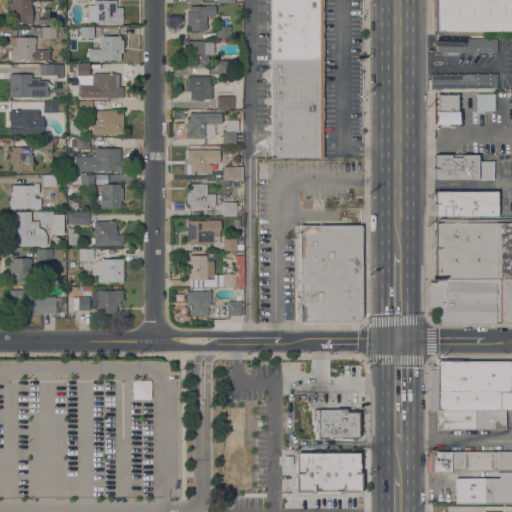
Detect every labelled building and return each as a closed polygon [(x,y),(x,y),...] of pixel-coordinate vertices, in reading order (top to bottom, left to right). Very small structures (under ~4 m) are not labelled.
[(28,23),(21,23),(19,23),(13,23),(9,23),(9,2),(11,2),(11,0),(31,0),(31,5),(30,5),(30,6),(32,6),(32,23),(28,23)] [(122,23),(113,23),(113,22),(97,22),(97,21),(87,21),(87,5),(93,5),(93,0),(116,0),(116,7),(122,7),(122,10),(123,10),(123,12),(122,12),(122,15),(123,15),(123,20),(122,20),(122,23)] [(321,0),(321,156),(255,156),(255,132),(270,133),(270,0),(321,0)] [(511,31),(436,31),(436,0),(511,0),(511,31)] [(206,26),(207,26),(207,29),(205,29),(205,30),(189,30),(189,25),(186,25),(186,11),(189,11),(189,6),(215,5),(215,14),(210,14),(210,15),(206,15),(206,26)] [(216,37),(216,25),(230,25),(230,37),(216,37)] [(42,27),(56,27),(56,37),(42,37),(42,27)] [(93,38),(80,38),(80,27),(93,27),(93,38)] [(120,35),(120,39),(122,39),(122,52),(120,52),(120,59),(104,59),(104,60),(88,60),(88,48),(100,48),(100,42),(101,42),(101,36),(120,35)] [(28,59),(28,61),(26,61),(26,59),(23,59),(23,61),(19,61),(19,59),(17,59),(17,60),(17,61),(14,61),(14,60),(10,60),(10,58),(8,58),(8,51),(9,51),(9,49),(12,49),(12,45),(10,45),(10,37),(34,37),(35,37),(35,42),(34,42),(34,49),(49,49),(49,59),(34,59),(28,59)] [(437,37),(469,37),(469,38),(496,38),(496,52),(490,52),(490,53),(488,53),(488,52),(478,52),(478,53),(475,53),(475,52),(464,52),(458,52),(458,53),(456,53),(456,52),(446,52),(446,53),(443,53),(443,52),(436,52),(437,37)] [(186,54),(186,40),(204,40),(204,41),(214,41),(214,55),(208,55),(208,63),(204,63),(204,67),(196,67),(196,68),(193,68),(193,67),(189,67),(189,54),(186,54)] [(230,60),(230,72),(216,72),(216,60),(230,60)] [(56,77),(56,75),(39,75),(39,69),(31,69),(31,64),(39,65),(39,64),(63,64),(63,77),(56,77)] [(76,64),(88,64),(88,75),(88,83),(78,83),(78,75),(76,75),(76,71),(72,71),(72,66),(76,66),(76,64)] [(430,73),(443,73),(443,72),(445,72),(445,73),(455,73),(455,72),(458,72),(458,73),(464,73),(464,72),(467,72),(467,73),(475,73),(475,72),(477,72),(477,73),(487,73),(487,72),(490,72),(490,73),(496,73),(496,87),(440,87),(440,89),(436,89),(436,88),(430,88),(430,73)] [(79,97),(79,84),(93,84),(92,73),(115,73),(115,82),(116,82),(116,87),(122,87),(122,97),(79,97)] [(9,96),(9,74),(32,74),(32,77),(38,77),(38,80),(47,80),(46,97),(9,96)] [(190,90),(186,88),(186,76),(210,76),(210,83),(211,83),(211,98),(203,98),(203,99),(195,99),(195,98),(190,98),(190,90)] [(457,110),(458,110),(458,125),(437,125),(437,110),(437,93),(457,93),(457,110)] [(475,110),(475,93),(494,93),(494,110),(475,110)] [(217,96),(234,96),(234,108),(216,108),(217,96)] [(43,112),(43,101),(56,101),(56,112),(43,112)] [(35,110),(35,111),(42,111),(42,134),(9,134),(9,124),(15,124),(15,119),(16,119),(16,110),(35,110)] [(123,110),(123,134),(92,134),(92,123),(96,123),(96,119),(97,119),(97,110),(123,110)] [(186,138),(186,118),(189,118),(189,112),(221,113),(221,123),(214,123),(214,134),(206,138),(186,138)] [(222,144),(222,130),(226,130),(226,120),(238,119),(238,131),(236,131),(236,144),(222,144)] [(70,134),(70,120),(86,120),(86,134),(70,134)] [(38,149),(38,138),(52,138),(52,149),(38,149)] [(76,149),(76,138),(89,138),(89,149),(76,149)] [(9,151),(11,151),(11,147),(31,147),(31,152),(30,152),(30,154),(32,154),(32,171),(27,171),(11,171),(11,163),(9,163),(9,151)] [(120,148),(120,159),(122,160),(122,170),(75,170),(75,156),(94,156),(94,147),(120,148)] [(186,149),(210,149),(210,152),(210,155),(210,163),(215,163),(215,172),(211,172),(211,173),(190,173),(189,171),(189,164),(187,164),(187,163),(185,163),(185,158),(186,158),(186,155),(186,153),(186,149)] [(477,160),(492,160),(493,178),(435,178),(434,153),(477,153),(477,160)] [(243,166),(243,179),(223,179),(222,166),(243,166)] [(42,186),(42,175),(55,174),(56,186),(42,186)] [(94,194),(66,194),(66,175),(80,175),(80,174),(93,174),(94,194)] [(33,208),(15,208),(9,208),(9,197),(11,197),(11,185),(33,185),(33,183),(37,183),(37,185),(38,185),(38,193),(34,193),(34,198),(40,198),(40,208),(33,208)] [(189,209),(189,203),(186,203),(186,199),(185,199),(185,195),(186,195),(186,189),(189,189),(189,183),(206,183),(206,193),(214,193),(214,203),(206,203),(206,209),(189,209)] [(104,208),(100,208),(100,198),(97,198),(97,194),(100,194),(100,191),(101,191),(100,185),(102,185),(102,184),(120,184),(120,187),(122,187),(123,200),(120,200),(120,207),(104,208)] [(435,217),(434,217),(435,190),(497,190),(497,217),(496,217),(435,217)] [(222,215),(222,201),(236,201),(236,215),(222,215)] [(46,245),(9,246),(8,221),(15,221),(15,212),(30,212),(30,221),(38,221),(38,227),(43,230),(46,235),(46,245)] [(63,233),(50,233),(50,224),(39,224),(39,212),(52,212),(53,214),(63,214),(63,233)] [(67,223),(67,212),(88,212),(88,223),(67,223)] [(511,278),(437,278),(432,278),(433,222),(435,222),(435,217),(496,217),(496,222),(511,222),(511,278)] [(213,243),(186,243),(186,220),(220,219),(220,229),(219,229),(219,236),(219,241),(213,241),(213,243)] [(122,245),(93,245),(93,243),(91,243),(91,237),(93,237),(93,226),(92,226),(92,222),(93,222),(93,221),(115,221),(115,230),(116,230),(116,235),(122,235),(122,245)] [(360,315),(359,317),(358,319),(355,320),(299,319),(299,316),(297,316),(297,297),(300,297),(299,224),(358,224),(359,224),(360,315)] [(67,228),(72,228),(72,233),(78,233),(78,244),(76,244),(76,246),(68,246),(68,244),(67,244),(67,228)] [(222,238),(236,238),(237,249),(223,249),(222,238)] [(92,260),(78,260),(78,249),(92,248),(92,260)] [(51,260),(38,260),(38,249),(51,249),(51,260)] [(206,254),(206,261),(213,260),(213,261),(217,261),(217,267),(213,267),(213,268),(217,268),(217,274),(214,274),(208,274),(208,277),(206,277),(206,279),(189,279),(189,274),(186,274),(186,260),(189,260),(189,255),(206,254)] [(31,281),(8,281),(8,274),(9,274),(9,258),(31,258),(31,281)] [(122,281),(102,281),(102,282),(97,282),(98,274),(91,274),(91,266),(98,260),(100,260),(100,258),(123,259),(122,281)] [(236,273),(236,286),(222,286),(222,273),(236,273)] [(511,321),(498,321),(437,321),(437,310),(429,310),(429,282),(437,282),(437,278),(511,278),(511,321)] [(55,313),(16,314),(15,300),(9,300),(9,289),(35,289),(35,296),(54,296),(54,297),(64,297),(64,301),(65,300),(65,311),(55,311),(55,313)] [(114,290),(122,290),(122,301),(119,301),(119,304),(116,304),(116,313),(97,313),(97,309),(90,309),(90,290),(114,290)] [(210,290),(210,305),(207,305),(207,315),(189,315),(189,304),(186,304),(186,290),(210,290)] [(89,310),(78,310),(77,296),(89,296),(89,310)] [(241,315),(233,315),(227,315),(227,300),(241,300),(241,315)] [(511,392),(429,393),(429,369),(437,369),(437,360),(511,360),(511,392)] [(131,398),(149,398),(149,380),(131,380),(131,398)] [(511,410),(505,410),(437,411),(437,409),(429,409),(429,393),(511,392),(511,410)] [(317,436),(317,408),(345,407),(345,410),(355,410),(357,410),(357,420),(358,420),(357,437),(331,437),(331,438),(325,438),(325,436),(317,436)] [(505,410),(505,429),(437,428),(437,411),(505,410)] [(451,471),(428,471),(428,451),(484,451),(511,450),(511,469),(451,470),(451,471)] [(294,452),(358,451),(358,472),(359,472),(359,491),(339,492),(339,490),(313,490),(313,492),(293,492),(293,472),(294,472),(294,452)] [(511,503),(459,503),(459,502),(456,502),(456,478),(475,478),(498,477),(498,471),(511,471),(511,503)]
